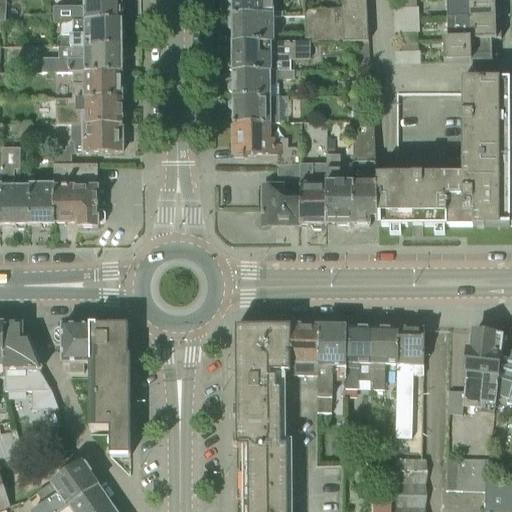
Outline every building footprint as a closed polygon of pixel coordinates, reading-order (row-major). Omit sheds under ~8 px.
[(72,24),(121,23),(121,0),(83,0),(84,9),(54,9),(54,24),(72,24)] [(233,0),(233,19),(274,18),(274,0),(233,0)] [(308,44),(355,44),(369,43),(366,0),(337,0),(338,11),(305,12),(305,44),(308,44)] [(400,11),(417,11),(417,0),(400,1),(401,9),(400,9),(400,11)] [(446,0),(448,21),(500,19),(500,5),(495,6),(494,0),(446,0)] [(234,44),(275,44),(274,18),(233,19),(234,44)] [(448,42),(492,42),(501,42),(501,27),(496,27),(495,20),(500,20),(500,19),(448,21),(448,42)] [(62,50),(122,49),(121,23),(72,24),(72,37),(62,37),(62,50)] [(402,44),(418,44),(418,33),(401,34),(401,36),(402,44)] [(443,42),(444,65),(497,63),(497,49),(492,49),(492,42),(448,42),(443,42)] [(290,62),(308,62),(305,44),(275,44),(234,44),(234,73),(272,73),(272,62),(290,62)] [(402,55),(418,54),(418,44),(402,44),(402,52),(402,55)] [(74,76),(122,75),(122,49),(62,50),(60,50),(60,61),(43,61),(43,75),(74,76)] [(234,100),(279,99),(279,87),(277,87),(277,73),(272,73),(234,73),(234,100)] [(73,101),(122,101),(122,75),(74,76),(73,86),(73,101)] [(510,228),(510,154),(509,82),(462,82),(462,178),(461,178),(461,228),(510,228)] [(234,126),(271,126),(279,125),(279,99),(234,100),(234,126)] [(86,126),(122,126),(122,101),(73,101),(55,101),(55,111),(76,112),(76,115),(86,115),(86,126)] [(54,166),(72,166),(72,155),(83,155),(83,156),(87,156),(123,156),(122,126),(86,126),(82,126),(82,127),(72,127),(72,143),(70,143),(70,149),(66,149),(66,153),(54,153),(54,166)] [(301,166),(301,151),(288,151),(288,142),(276,142),(271,141),(271,126),(234,126),(235,157),(277,157),(277,169),(278,169),(301,169),(301,166)] [(1,227),(30,227),(30,188),(20,188),(21,151),(2,150),(2,169),(1,186),(1,227)] [(327,228),(353,228),(353,179),(340,179),(340,158),(327,157),(327,167),(327,228)] [(370,221),(378,221),(376,179),(375,166),(353,165),(353,179),(353,228),(370,228),(370,221)] [(53,186),(54,227),(55,227),(55,225),(78,225),(78,229),(98,229),(98,167),(72,166),(54,166),(53,186)] [(301,228),(327,228),(327,167),(301,166),(301,169),(301,228)] [(271,228),(301,228),(301,169),(278,169),(278,190),(264,190),(264,219),(261,220),(260,221),(258,224),(258,225),(259,228),(260,231),(263,232),(266,232),(267,232),(270,230),(271,228)] [(444,228),(461,228),(461,178),(376,179),(378,221),(379,228),(390,228),(390,237),(400,237),(400,228),(434,228),(434,237),(444,237),(444,228)] [(30,227),(54,227),(53,186),(30,186),(30,188),(30,227)] [(57,410),(50,392),(52,392),(40,373),(42,373),(29,341),(23,341),(22,327),(5,327),(4,370),(4,374),(4,392),(40,392),(32,393),(33,411),(57,410)] [(359,383),(370,384),(372,331),(369,331),(367,327),(360,327),(357,330),(347,330),(345,385),(345,404),(355,405),(355,392),(359,392),(359,383)] [(96,365),(131,365),(131,358),(129,358),(128,328),(63,328),(63,329),(58,329),(54,334),(54,343),(58,347),(63,347),(63,366),(96,365)] [(237,450),(243,450),(243,479),(243,506),(243,511),(288,511),(288,506),(288,478),(288,449),(288,448),(282,448),(281,419),(281,392),(278,392),(277,374),(291,374),(291,364),(291,329),(236,329),(237,450)] [(291,378),(318,379),(320,329),(291,329),(291,364),(291,374),(291,378)] [(333,384),(345,385),(347,330),(320,329),(318,379),(318,387),(318,415),(331,416),(332,401),(333,384)] [(495,406),(499,375),(501,350),(502,338),(490,337),(490,334),(488,331),(480,330),(477,333),(477,335),(473,335),(471,351),(466,350),(463,376),(466,376),(462,408),(494,412),(495,406)] [(385,368),(397,368),(399,332),(372,331),(370,384),(370,392),(384,393),(385,368)] [(399,332),(397,368),(396,441),(412,441),(413,378),(423,379),(424,332),(399,332)] [(511,352),(501,350),(499,375),(511,378),(511,393),(509,405),(511,405),(511,352)] [(96,387),(96,409),(96,431),(117,431),(118,458),(131,458),(131,409),(131,387),(131,365),(96,365),(96,387)] [(511,511),(511,487),(487,481),(488,462),(479,462),(446,461),(445,494),(485,495),(484,511),(511,511)] [(396,462),(395,486),(426,487),(428,474),(426,462),(396,462)] [(64,511),(69,509),(98,489),(82,465),(43,491),(50,501),(34,511),(64,511)] [(0,511),(4,511),(11,510),(0,475),(0,511)] [(111,511),(113,511),(98,489),(69,509),(70,511),(111,511)] [(390,511),(391,503),(373,503),(372,511),(390,511)]
